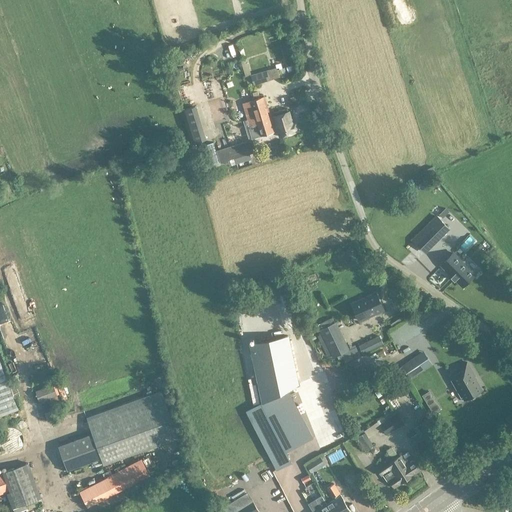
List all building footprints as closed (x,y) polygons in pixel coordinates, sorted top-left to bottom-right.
[(266,71),(251,75),(254,85),(254,86),(269,81),(266,71)] [(256,125),(245,128),(247,132),(249,139),(252,138),(274,132),(264,97),(249,102),(256,125)] [(289,107),(297,105),(294,97),(287,99),(289,107)] [(196,106),(182,111),(192,144),(206,139),(196,106)] [(296,122),(293,123),(289,111),(287,111),(286,108),(273,112),(274,115),(273,115),(280,136),(295,132),(295,131),(299,130),(296,122)] [(252,140),(235,145),(238,157),(256,152),(252,140)] [(238,157),(235,145),(217,151),(220,163),(238,157)] [(425,252),(449,228),(437,216),(413,240),(425,252)] [(474,274),(453,253),(441,265),(462,286),(474,274)] [(359,320),(383,309),(376,293),(352,304),(359,320)] [(258,315),(246,319),(248,324),(260,321),(258,315)] [(349,349),(335,321),(319,329),(332,357),(349,349)] [(286,335),(249,344),(262,403),(288,389),(287,388),(295,384),(286,335)] [(363,354),(383,344),(379,336),(359,345),(363,354)] [(415,357),(397,370),(404,381),(409,377),(410,379),(424,369),(415,357)] [(0,417),(18,410),(0,362),(0,417)] [(459,385),(455,387),(459,394),(462,392),(464,395),(462,396),(465,400),(464,400),(465,401),(482,391),(482,390),(474,377),(475,376),(467,362),(459,366),(462,371),(453,376),(453,377),(454,376),(459,385)] [(55,401),(53,396),(57,395),(53,385),(36,391),(40,401),(50,397),(52,402),(55,401)] [(262,403),(246,411),(276,470),(291,463),(285,452),(313,438),(288,389),(262,403)] [(164,396),(86,419),(103,469),(178,443),(164,396)] [(433,412),(440,408),(436,402),(429,406),(433,412)] [(379,412),(389,407),(387,403),(377,407),(379,412)] [(305,417),(317,434),(332,424),(321,406),(305,417)] [(387,435),(404,424),(394,409),(377,421),(387,435)] [(428,419),(425,421),(429,426),(424,429),(421,424),(414,429),(417,434),(411,438),(415,445),(436,432),(428,419)] [(59,446),(67,470),(99,459),(90,435),(59,446)] [(402,455),(392,461),(405,480),(414,474),(420,470),(414,460),(408,464),(404,458),(402,455)] [(310,464),(307,466),(311,473),(315,471),(325,464),(321,457),(310,464)] [(389,459),(376,468),(381,475),(383,474),(387,481),(389,480),(394,487),(399,483),(399,484),(405,480),(392,461),(391,462),(389,459)] [(105,479),(80,492),(88,507),(150,475),(142,460),(117,472),(118,473),(113,475),(105,479)] [(28,463),(2,472),(10,492),(6,493),(12,509),(13,508),(26,504),(27,503),(35,500),(41,498),(28,463)] [(295,471),(277,475),(279,482),(296,478),(295,471)] [(2,472),(0,472),(0,494),(5,492),(9,491),(2,472)] [(361,488),(352,472),(343,477),(352,493),(361,488)] [(298,477),(288,482),(299,504),(309,499),(298,477)] [(326,489),(332,498),(340,493),(334,484),(326,489)] [(332,511),(328,504),(322,495),(317,498),(322,507),(318,509),(318,511),(332,511)] [(328,504),(332,511),(352,511),(342,495),(328,504)] [(258,511),(252,501),(234,511),(258,511)]
